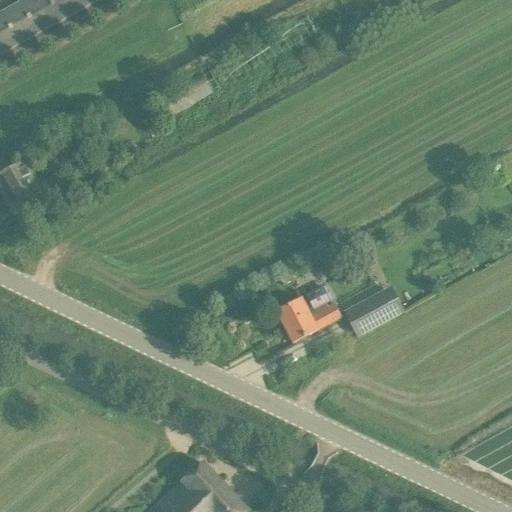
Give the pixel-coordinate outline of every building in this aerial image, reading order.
[(0,55),(95,3),(100,0),(28,0),(0,16),(0,55)] [(106,135),(99,122),(85,129),(91,142),(106,135)] [(53,181),(75,170),(63,148),(41,160),(53,181)] [(27,162),(19,167),(0,176),(0,187),(16,216),(39,203),(38,202),(50,196),(54,192),(54,187),(50,183),(47,181),(42,182),(39,183),(27,162)] [(308,300),(303,303),(301,299),(277,313),(294,344),(318,331),(342,318),(335,305),(328,308),(326,305),(334,301),(325,286),(306,297),(308,300)] [(390,287),(380,292),(345,312),(359,336),(403,311),(390,287)] [(249,511),(204,462),(182,482),(183,482),(150,511),(249,511)]
